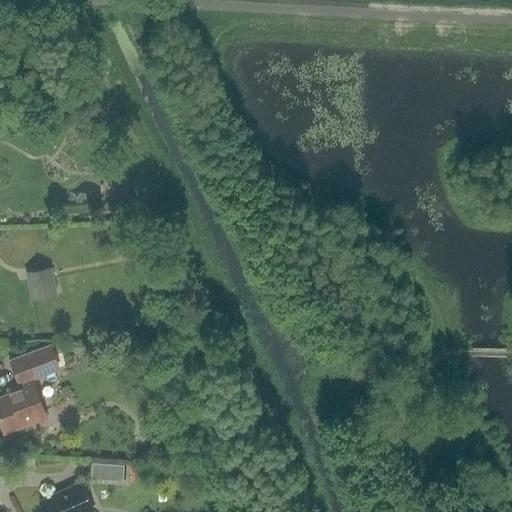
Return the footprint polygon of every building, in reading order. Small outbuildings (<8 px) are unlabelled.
[(136,198),(136,174),(121,174),(121,198),(136,198)] [(58,297),(52,268),(27,273),(33,302),(58,297)] [(59,371),(51,348),(13,363),(22,386),(11,391),(13,395),(0,399),(0,413),(8,433),(25,427),(23,422),(46,414),(33,381),(59,371)] [(125,466),(93,464),(92,479),(124,481),(125,466)] [(93,511),(95,511),(82,482),(40,501),(45,511),(93,511)]
